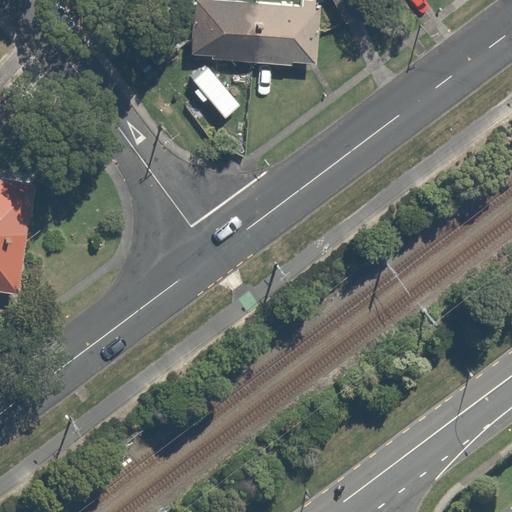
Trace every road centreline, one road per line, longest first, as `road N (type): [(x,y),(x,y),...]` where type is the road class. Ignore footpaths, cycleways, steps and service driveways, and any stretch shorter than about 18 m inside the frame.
road 1 (tertiary): [(213,255),(511,31)]
road 2 (residential): [(213,255),(16,0)]
road 3 (tertiary): [(0,415),(213,255)]
road 4 (secondary): [(511,375),(330,511)]
